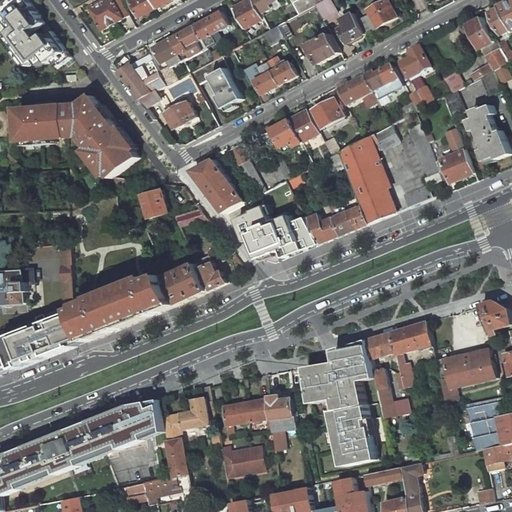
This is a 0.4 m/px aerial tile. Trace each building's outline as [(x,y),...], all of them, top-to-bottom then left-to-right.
[(31,1),(30,0),(3,0),(6,33),(12,33),(18,40),(15,43),(33,66),(40,60),(45,65),(52,59),(54,63),(61,58),(65,63),(73,57),(68,51),(53,31),(43,39),(37,31),(47,23),(31,1)] [(115,0),(108,0),(92,9),(103,29),(131,15),(122,0),(121,0),(117,3),(115,0)] [(130,0),(141,18),(157,9),(152,0),(130,0)] [(152,0),(157,9),(173,0),(152,0)] [(254,0),(251,0),(235,9),(246,29),(265,19),(262,13),(254,0)] [(254,0),(262,13),(271,9),(269,5),(278,0),(254,0)] [(293,0),(295,3),(297,2),(299,5),(298,9),(301,15),(318,6),(328,0),(293,0)] [(332,0),(328,0),(318,6),(325,20),(339,12),(332,0)] [(389,0),(388,0),(371,9),(380,27),(399,18),(389,0)] [(511,2),(503,7),(511,23),(511,2)] [(511,23),(503,7),(492,13),(504,36),(511,31),(511,23)] [(356,14),(344,20),(348,27),(342,30),(350,44),(367,34),(360,20),(356,14)] [(369,15),(360,20),(367,34),(376,30),(369,15)] [(484,17),(469,25),(482,50),(497,42),(484,17)] [(214,18),(198,26),(209,46),(217,42),(213,36),(222,31),(214,18)] [(287,22),(280,26),(286,39),(287,40),(294,36),(287,22)] [(198,26),(174,39),(182,54),(186,61),(210,48),(209,46),(198,26)] [(272,31),(265,34),(272,46),(286,39),(280,26),(272,31)] [(333,34),(311,46),(321,65),(343,53),(341,49),(333,34)] [(174,39),(157,49),(165,64),(170,61),(182,54),(174,39)] [(248,43),(235,50),(241,63),(255,57),(248,43)] [(224,47),(213,53),(216,60),(223,56),(228,54),(224,47)] [(424,49),(402,61),(413,82),(435,70),(424,49)] [(496,71),(510,64),(506,55),(503,49),(488,57),(491,64),(482,69),(486,76),(495,72),(496,71)] [(182,54),(170,61),(172,65),(177,66),(186,61),(182,54)] [(153,55),(135,65),(134,65),(155,94),(158,92),(169,85),(164,76),(153,55)] [(216,60),(192,73),(199,85),(212,78),(230,69),(223,56),(216,60)] [(280,58),(271,63),(283,85),(300,76),(293,63),(286,67),(280,58)] [(271,63),(260,68),(265,78),(259,81),(266,94),(283,85),(271,63)] [(134,64),(122,73),(129,82),(143,101),(155,94),(134,65),(135,65),(134,64)] [(230,69),(212,78),(222,96),(221,97),(227,109),(246,99),(230,69)] [(377,75),(368,79),(376,94),(380,101),(406,87),(396,69),(378,78),(377,75)] [(455,69),(444,76),(454,94),(458,91),(465,87),(455,69)] [(475,73),(479,80),(483,78),(486,76),(482,69),(475,73)] [(486,76),(483,78),(491,98),(505,92),(496,71),(495,72),(486,76)] [(170,73),(164,76),(169,85),(177,81),(173,73),(170,73)] [(350,109),(360,103),(366,100),(371,108),(381,103),(380,101),(376,94),(368,79),(352,88),(349,81),(338,87),(350,109)] [(429,88),(412,97),(415,104),(419,112),(437,102),(429,88)] [(454,94),(446,97),(454,117),(467,112),(458,91),(454,94)] [(156,104),(163,100),(158,92),(155,94),(143,101),(149,109),(156,104)] [(335,101),(317,110),(326,128),(348,117),(344,111),(347,109),(339,95),(338,95),(337,95),(336,95),(335,95),(335,96),(334,96),(334,97),(334,98),(334,99),(335,99),(335,100),(335,101)] [(170,114),(192,102),(188,96),(166,107),(170,114)] [(137,151),(96,97),(81,109),(78,109),(78,107),(22,110),(25,142),(28,141),(43,140),(51,140),(59,139),(73,138),(72,133),(80,133),(92,149),(102,162),(111,174),(115,179),(117,178),(143,158),(137,151)] [(192,102),(170,114),(178,129),(200,117),(192,102)] [(415,104),(409,107),(414,115),(418,113),(419,112),(415,104)] [(478,119),(471,121),(475,132),(479,131),(487,150),(483,151),(487,162),(499,157),(500,160),(511,155),(511,148),(505,131),(501,133),(494,116),(498,115),(495,106),(485,110),(484,108),(475,112),(478,119)] [(310,111),(292,120),(304,143),(322,133),(310,111)] [(292,120),(264,135),(272,149),(281,144),(283,148),(294,142),(296,147),(304,143),(292,120)] [(323,242),(404,216),(383,151),(403,144),(398,131),(346,148),(365,207),(326,219),(324,213),(314,216),(323,242)] [(433,136),(428,138),(434,155),(440,153),(437,147),(444,145),(441,139),(435,141),(433,136)] [(334,139),(327,143),(335,156),(342,153),(334,139)] [(245,145),(231,152),(238,167),(239,166),(256,197),(268,191),(252,160),(253,159),(245,145)] [(467,150),(437,163),(442,175),(445,182),(446,186),(477,173),(467,150)] [(221,158),(196,171),(211,192),(227,214),(249,202),(220,164),(224,162),(221,158)] [(284,159),(272,165),(283,184),(289,181),(289,180),(295,178),(284,159)] [(166,190),(145,196),(152,219),(172,213),(166,190)] [(417,192),(406,198),(412,208),(423,203),(417,192)] [(254,241),(262,260),(285,250),(288,259),(290,258),(295,256),(295,255),(307,250),(308,251),(312,249),(323,245),(310,219),(309,218),(297,223),(294,216),(276,224),(269,207),(256,212),(256,214),(240,221),(249,243),(254,241)] [(202,209),(177,217),(182,227),(209,219),(202,209)] [(74,245),(62,246),(66,304),(77,302),(77,300),(74,245)] [(212,256),(199,262),(200,264),(212,292),(230,283),(225,272),(221,274),(216,263),(216,264),(212,256)] [(200,264),(169,278),(181,306),(212,292),(200,264)] [(25,272),(0,274),(0,305),(28,303),(27,292),(32,292),(31,284),(37,283),(35,270),(25,271),(25,272)] [(90,342),(181,306),(169,278),(168,274),(155,280),(153,276),(96,299),(97,301),(83,307),(84,309),(78,312),(90,342)] [(501,335),(500,330),(511,326),(511,310),(498,302),(484,306),(494,337),(501,335)] [(0,377),(4,376),(12,373),(19,370),(90,342),(78,312),(7,339),(8,340),(0,343),(0,377)] [(437,348),(431,322),(394,333),(398,353),(399,356),(400,356),(400,357),(405,355),(437,348)] [(502,338),(503,343),(497,345),(499,350),(511,346),(511,331),(505,333),(502,338)] [(375,360),(398,353),(394,333),(372,342),(375,360)] [(327,365),(308,369),(314,404),(336,401),(339,411),(334,412),(337,430),(342,451),(345,468),(382,460),(378,441),(375,428),(372,429),(370,421),(374,420),(373,419),(366,382),(377,380),(379,379),(377,371),(375,360),(372,342),(369,342),(360,344),(355,345),(356,349),(348,351),(347,349),(342,350),(337,351),(340,363),(327,365)] [(502,362),(511,361),(511,365),(511,346),(499,350),(500,353),(502,362)] [(500,380),(494,351),(441,364),(444,375),(445,382),(444,382),(449,406),(462,403),(460,390),(500,380)] [(437,363),(433,365),(436,377),(444,375),(441,364),(439,357),(435,357),(437,363)] [(417,386),(412,364),(407,365),(402,366),(403,372),(407,388),(417,386)] [(398,401),(391,369),(377,371),(379,379),(388,419),(402,416),(414,414),(411,399),(398,401)] [(403,372),(397,374),(401,390),(407,388),(403,372)] [(183,430),(213,425),(212,420),(218,419),(212,388),(212,386),(209,387),(204,388),(206,399),(197,401),(199,412),(181,415),(183,430)] [(301,430),(297,397),(285,398),(285,395),(271,396),(272,398),(274,421),(275,430),(276,433),(287,432),(301,430)] [(269,421),(274,421),(272,398),(227,406),(230,427),(236,426),(269,421)] [(151,403),(142,404),(147,435),(149,440),(156,437),(168,432),(166,418),(163,400),(152,402),(151,403)] [(507,446),(501,417),(509,416),(506,402),(452,412),(462,455),(486,450),(507,446)] [(0,511),(2,511),(2,498),(7,496),(25,489),(23,484),(59,470),(61,474),(70,471),(84,465),(83,460),(123,444),(125,449),(148,440),(149,440),(147,435),(142,404),(136,405),(0,459),(0,511)] [(183,430),(181,415),(166,418),(168,432),(169,439),(170,440),(169,442),(176,477),(191,474),(183,430)] [(511,415),(509,416),(501,417),(507,446),(511,445),(511,415)] [(287,432),(276,433),(278,452),(289,450),(287,432)] [(221,435),(213,436),(215,447),(223,446),(221,435)] [(123,444),(83,460),(84,465),(91,463),(107,456),(119,452),(125,449),(123,444)] [(506,461),(511,460),(511,446),(511,445),(507,446),(486,450),(489,465),(506,461)] [(268,468),(265,446),(235,452),(234,446),(225,448),(230,477),(259,472),(258,469),(268,468)] [(507,468),(506,461),(489,465),(490,471),(507,468)] [(427,511),(420,476),(427,475),(425,463),(405,468),(408,480),(411,499),(413,511),(427,511)] [(371,487),(408,480),(405,468),(398,469),(368,475),(371,487)] [(59,470),(23,484),(25,489),(61,474),(59,470)] [(157,495),(184,489),(186,499),(195,497),(191,474),(176,477),(172,478),(147,483),(150,500),(151,506),(159,505),(157,495)] [(129,486),(133,504),(150,500),(147,483),(129,486)] [(494,489),(479,492),(482,505),(496,502),(494,489)] [(290,505),(290,509),(303,507),(301,491),(288,493),(290,505)] [(280,507),(290,505),(288,493),(278,495),(280,507)] [(86,511),(84,497),(66,501),(68,511),(86,511)] [(413,511),(411,499),(388,504),(389,511),(413,511)]
